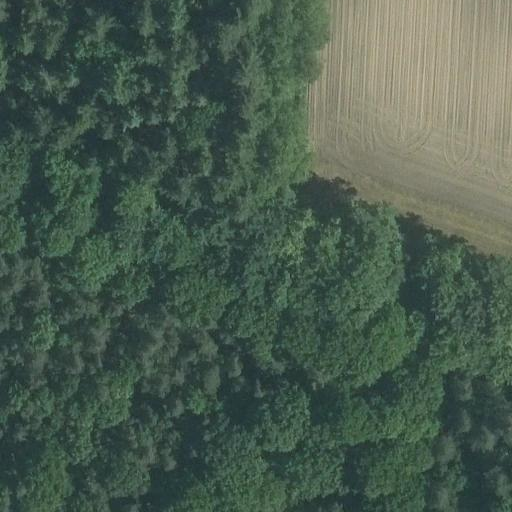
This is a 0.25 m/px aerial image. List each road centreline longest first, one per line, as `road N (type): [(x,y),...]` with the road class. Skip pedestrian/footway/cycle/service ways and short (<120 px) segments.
road 1 (track): [(0,138),(283,236)]
road 2 (track): [(283,236),(511,315)]
